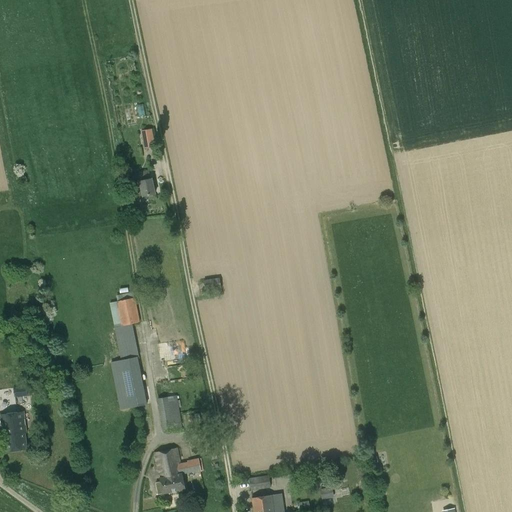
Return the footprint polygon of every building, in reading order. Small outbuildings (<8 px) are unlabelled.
[(145,117),(142,105),(137,106),(139,118),(145,117)] [(141,131),(144,148),(155,146),(152,129),(141,131)] [(143,196),(155,194),(152,179),(140,181),(143,196)] [(205,292),(222,289),(220,278),(203,280),(205,292)] [(138,357),(140,357),(133,324),(140,322),(135,298),(134,298),(133,292),(117,295),(118,301),(110,303),(121,360),(110,362),(120,410),(147,404),(138,357)] [(27,385),(14,387),(16,397),(28,395),(27,385)] [(163,432),(183,429),(177,396),(158,399),(163,432)] [(9,452),(27,449),(25,432),(27,432),(24,412),(2,415),(5,435),(6,435),(9,452)] [(191,461),(181,463),(177,448),(154,454),(160,482),(156,483),(158,495),(162,494),(186,489),(183,474),(193,472),(193,473),(201,471),(199,458),(190,460),(191,461)] [(376,457),(370,459),(372,468),(378,466),(376,457)] [(251,490),(271,488),(269,475),(249,478),(251,490)] [(332,487),(320,490),(322,499),(334,496),(332,487)] [(285,511),(282,494),(252,498),(253,511),(285,511)] [(298,510),(310,508),(309,501),(297,504),(298,510)]
